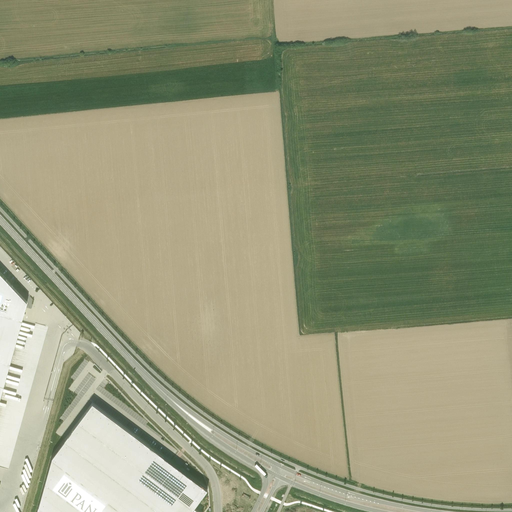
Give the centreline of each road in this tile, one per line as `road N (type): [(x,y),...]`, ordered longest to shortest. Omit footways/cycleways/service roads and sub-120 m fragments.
road 1 (secondary): [(199,423),(0,219)]
road 2 (unclassified): [(69,339),(89,348),(201,459),(214,480),(217,511)]
road 3 (unclassified): [(69,339),(57,357),(15,511)]
road 4 (secondary): [(434,511),(366,498),(280,466)]
